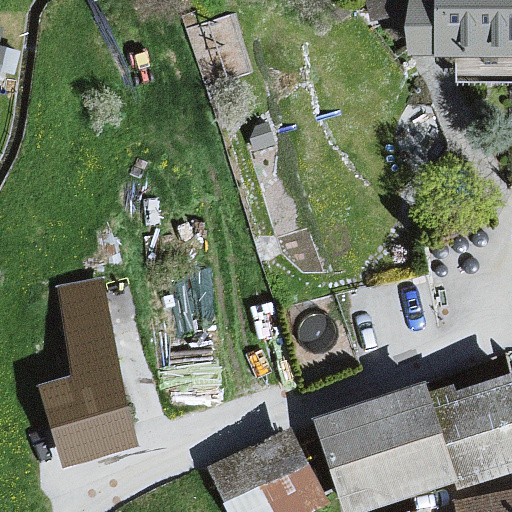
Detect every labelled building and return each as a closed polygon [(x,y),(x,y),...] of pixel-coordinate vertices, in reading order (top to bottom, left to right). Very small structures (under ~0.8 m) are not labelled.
[(511,0),(451,0),(452,1),(422,1),(422,58),(511,58),(511,0)] [(0,86),(7,88),(15,52),(0,48),(0,86)] [(125,376),(50,399),(71,469),(146,446),(125,376)] [(511,380),(330,440),(354,511),(374,511),(511,467),(511,380)] [(306,443),(223,483),(237,511),(321,511),(336,505),(306,443)] [(511,511),(511,490),(466,500),(468,511),(511,511)]
